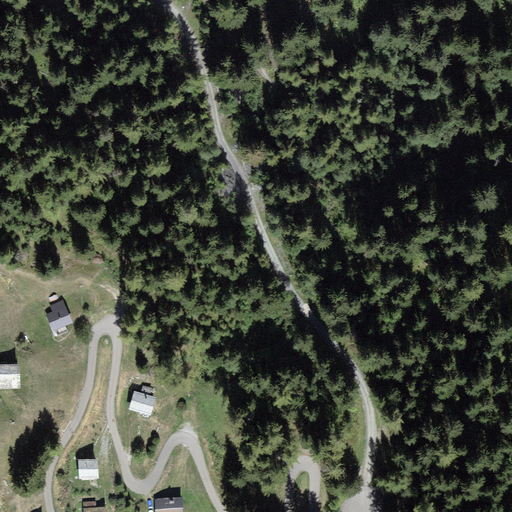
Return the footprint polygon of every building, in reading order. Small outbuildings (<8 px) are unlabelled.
[(52,312),(45,316),(54,338),(64,333),(62,328),(73,324),(62,300),(49,306),(52,312)] [(5,361),(0,362),(0,365),(0,384),(10,384),(10,380),(16,380),(15,364),(5,365),(5,361)] [(134,392),(129,410),(149,415),(155,391),(142,387),(140,394),(134,392)] [(96,459),(78,460),(79,479),(96,479),(96,459)] [(182,511),(182,500),(154,502),(154,511),(182,511)] [(94,503),(83,503),(82,511),(104,511),(105,509),(95,509),(94,503)]
